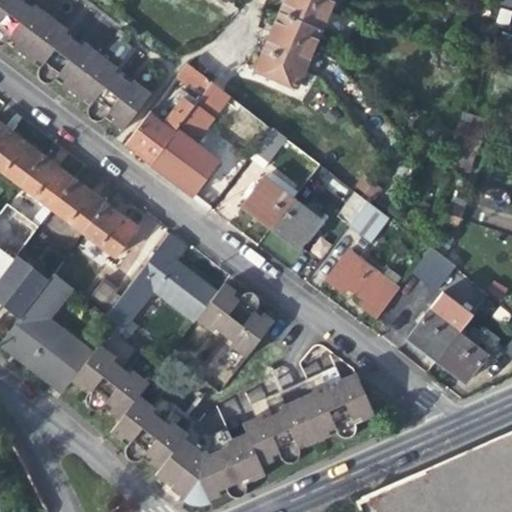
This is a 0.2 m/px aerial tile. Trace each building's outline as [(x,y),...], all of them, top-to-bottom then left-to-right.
[(0,0),(0,44),(3,42),(38,68),(36,71),(36,76),(38,79),(40,81),(43,83),(47,84),(51,83),(54,81),(70,92),(87,106),(86,107),(85,111),(86,115),(88,118),(91,121),(95,122),(98,121),(102,120),(103,118),(119,130),(148,93),(142,88),(133,82),(130,86),(115,74),(112,72),(115,68),(105,60),(90,49),(81,42),(78,46),(73,43),(62,34),(65,29),(55,22),(34,6),(31,10),(23,4),(17,0),(0,0)] [(283,0),(282,3),(277,15),(316,31),(325,11),(297,0),(283,0)] [(297,0),(325,11),(329,0),(297,0)] [(309,49),(316,31),(277,15),(277,16),(274,22),(270,32),(309,49)] [(120,26),(114,34),(122,40),(128,39),(130,38),(129,32),(120,26)] [(300,70),(309,49),(270,32),(267,41),(261,53),(300,70)] [(292,88),(300,70),(261,53),(257,63),(254,72),(292,88)] [(199,96),(210,82),(184,63),(174,77),(199,96)] [(132,152),(147,164),(167,138),(192,105),(183,99),(163,125),(146,112),(121,144),(132,152)] [(226,114),(260,141),(270,128),(236,102),(226,114)] [(293,120),(280,136),(283,138),(304,155),(317,139),(293,120)] [(457,125),(454,134),(465,138),(469,129),(457,125)] [(0,172),(17,185),(38,157),(13,137),(0,127),(0,172)] [(264,162),(283,138),(280,136),(270,128),(260,141),(251,152),(264,162)] [(480,133),(469,129),(465,138),(476,142),(480,133)] [(450,144),(462,147),(465,138),(454,134),(450,144)] [(179,147),(167,138),(147,164),(178,187),(201,204),(221,178),(229,167),(223,163),(221,166),(185,138),(179,147)] [(473,151),(476,142),(465,138),(462,147),(473,151)] [(315,164),(304,155),(296,165),(308,174),(315,164)] [(56,170),(38,157),(17,185),(49,210),(70,181),(56,170)] [(253,218),(267,228),(290,198),(261,177),(238,206),(253,218)] [(355,187),(362,192),(369,183),(363,177),(355,187)] [(228,183),(221,178),(201,204),(208,210),(228,183)] [(85,193),(70,181),(49,210),(81,233),(102,205),(85,193)] [(377,190),(369,183),(362,192),(369,198),(377,190)] [(334,215),(346,224),(364,201),(359,197),(352,192),(334,215)] [(317,219),(290,198),(267,228),(281,239),(294,249),(317,219)] [(386,218),(364,201),(346,224),(367,241),(386,218)] [(123,221),(102,205),(81,233),(112,257),(133,229),(123,221)] [(448,205),(444,215),(456,218),(459,209),(448,205)] [(149,214),(115,263),(125,270),(159,221),(149,214)] [(452,227),(456,218),(444,215),(441,224),(452,227)] [(17,318),(49,275),(65,253),(67,251),(35,228),(0,274),(0,303),(1,305),(2,304),(9,302),(10,310),(9,311),(17,318)] [(166,235),(156,248),(173,261),(184,248),(166,235)] [(192,323),(194,320),(215,293),(191,274),(173,261),(156,248),(106,314),(124,328),(151,292),(192,323)] [(434,289),(450,268),(426,249),(409,271),(434,289)] [(395,289),(392,287),(379,277),(344,250),(322,278),(342,294),(346,289),(361,300),(358,306),(374,317),(395,289)] [(383,271),(379,277),(392,287),(396,281),(383,271)] [(459,273),(445,291),(473,313),(487,295),(459,273)] [(69,288),(49,275),(17,318),(0,340),(0,345),(27,366),(61,391),(90,353),(45,319),(69,288)] [(101,308),(115,289),(101,278),(87,297),(101,308)] [(221,285),(215,293),(194,320),(209,331),(212,326),(219,332),(229,340),(226,345),(243,358),(269,322),(251,309),(254,306),(254,302),(253,297),(250,295),(246,293),(244,292),(239,293),(235,297),(221,285)] [(424,355),(433,362),(456,332),(468,316),(439,293),(406,336),(416,343),(426,351),(424,355)] [(485,355),(456,332),(433,362),(441,368),(444,364),(451,369),(466,381),(485,355)] [(511,335),(502,348),(511,355),(511,335)] [(129,373),(111,359),(114,355),(99,344),(72,381),(87,393),(86,395),(85,400),(87,406),(90,408),(93,410),(98,410),(102,409),(105,407),(119,417),(137,393),(147,380),(132,369),(129,373)] [(376,414),(357,373),(341,380),(343,384),(332,389),(321,393),(319,390),(286,404),(287,408),(272,414),(265,417),(264,414),(246,422),(249,428),(265,465),(288,454),(289,458),(292,460),(296,461),(300,461),(304,460),(306,457),(308,454),(308,449),(307,446),(342,430),(345,435),(348,437),(352,438),(355,438),(360,434),(362,429),(363,427),(361,421),(376,414)] [(274,407),(263,385),(245,393),(256,416),(274,407)] [(170,480),(202,450),(183,436),(186,431),(171,420),(167,424),(150,411),(153,406),(137,393),(119,417),(111,429),(128,442),(126,444),(126,449),(128,454),(131,457),(134,458),(139,458),(143,456),(143,455),(161,468),(158,471),(170,480)] [(202,450),(170,480),(181,489),(181,495),(183,497),(194,501),(201,503),(209,502),(208,496),(227,488),(231,487),(233,491),(235,492),(238,494),(244,494),(248,491),(250,488),(251,484),(251,482),(249,479),(268,471),(265,465),(249,428),(231,436),(233,441),(223,445),(212,450),(210,447),(202,450)] [(511,511),(511,431),(355,500),(360,511),(511,511)]
